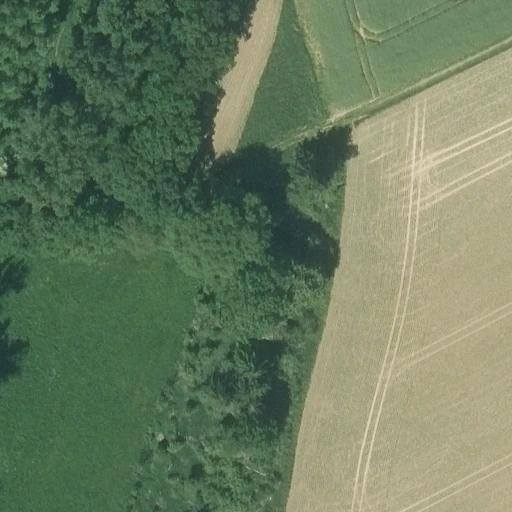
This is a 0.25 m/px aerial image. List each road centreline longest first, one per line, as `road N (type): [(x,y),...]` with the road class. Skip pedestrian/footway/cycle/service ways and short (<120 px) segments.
road 1 (track): [(279,511),(307,374),(339,276),(347,183),(340,128),(220,197),(157,196),(157,150),(173,88),(215,47),(223,0)]
road 2 (track): [(340,128),(511,42)]
road 3 (track): [(80,0),(0,156)]
road 4 (track): [(330,134),(295,0)]
road 5 (track): [(46,73),(65,98),(103,197)]
